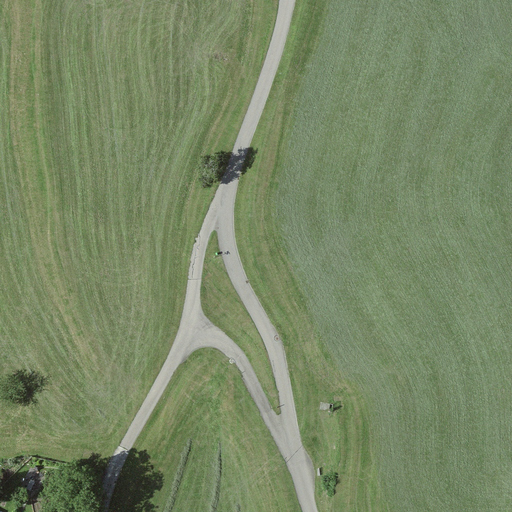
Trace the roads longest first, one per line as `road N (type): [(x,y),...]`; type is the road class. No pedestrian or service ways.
road 1 (unclassified): [(222,201),(237,266),(286,359),(300,468)]
road 2 (unclassified): [(285,0),(279,53),(222,201)]
road 3 (unclassified): [(101,511),(127,439),(190,331)]
road 4 (unclassified): [(190,331),(218,332),(240,350),(300,468)]
road 5 (unclassified): [(190,331),(201,249),(222,201)]
